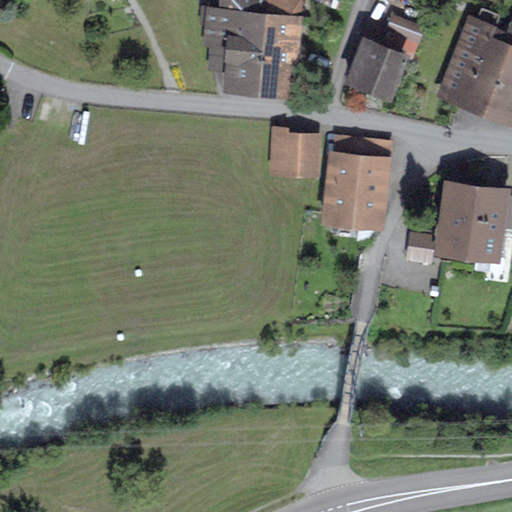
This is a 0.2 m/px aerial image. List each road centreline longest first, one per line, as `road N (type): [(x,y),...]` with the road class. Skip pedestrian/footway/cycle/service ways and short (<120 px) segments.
road 1 (residential): [(0,70),(77,96),(420,130)]
road 2 (residential): [(363,326),(375,249),(403,249),(420,130)]
road 3 (secondary): [(511,482),(335,511)]
